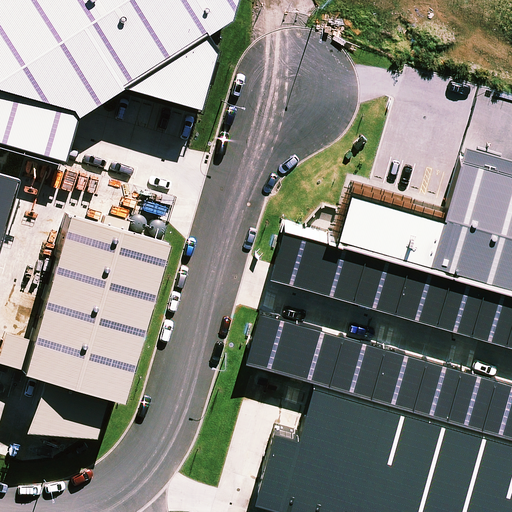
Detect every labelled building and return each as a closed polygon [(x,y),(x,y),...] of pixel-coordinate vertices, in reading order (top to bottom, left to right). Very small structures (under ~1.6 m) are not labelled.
[(226,0),(0,0),(0,138),(58,156),(76,99),(226,0)] [(348,173),(334,222),(511,273),(511,153),(459,138),(440,200),(348,173)] [(0,167),(0,219),(14,172),(0,167)] [(108,391),(154,234),(56,206),(10,362),(108,391)] [(511,278),(291,216),(277,268),(511,334),(511,278)] [(511,365),(257,297),(242,349),(304,366),(511,422),(511,365)] [(269,408),(249,479),(370,511),(494,511),(511,449),(511,422),(304,366),(291,414),(269,408)]
